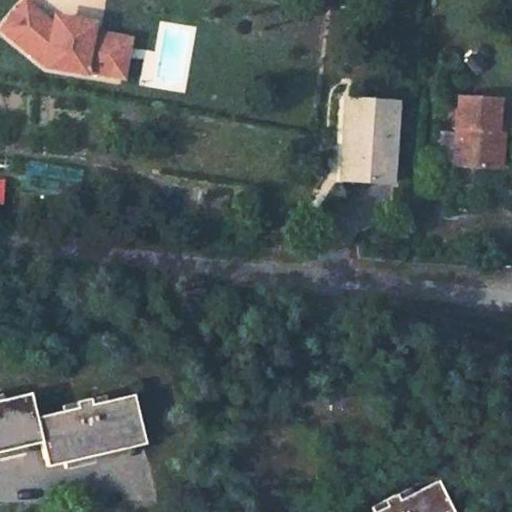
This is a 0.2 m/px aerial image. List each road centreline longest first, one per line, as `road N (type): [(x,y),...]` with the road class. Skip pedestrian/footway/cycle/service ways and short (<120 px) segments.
road 1 (residential): [(511,296),(0,234)]
road 2 (unknown): [(0,485),(157,488)]
